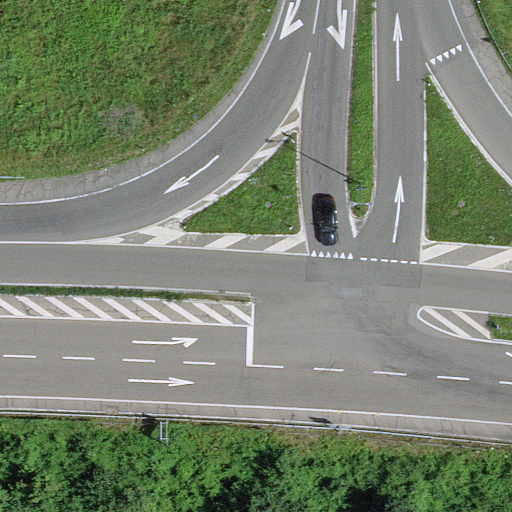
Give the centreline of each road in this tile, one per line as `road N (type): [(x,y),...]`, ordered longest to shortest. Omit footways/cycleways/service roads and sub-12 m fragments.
road 1 (secondary): [(0,357),(355,370)]
road 2 (motorway): [(310,49),(221,152),(34,263)]
road 3 (secondary): [(336,277),(34,263)]
road 4 (motorway): [(388,280),(399,192),(399,0)]
road 5 (secondary): [(0,344),(127,439),(195,511)]
road 6 (motorway): [(310,49),(336,277)]
road 7 (motorway): [(511,151),(435,47),(418,0)]
road 8 (secondary): [(355,370),(511,386)]
road 9 (secondary): [(511,294),(388,280)]
